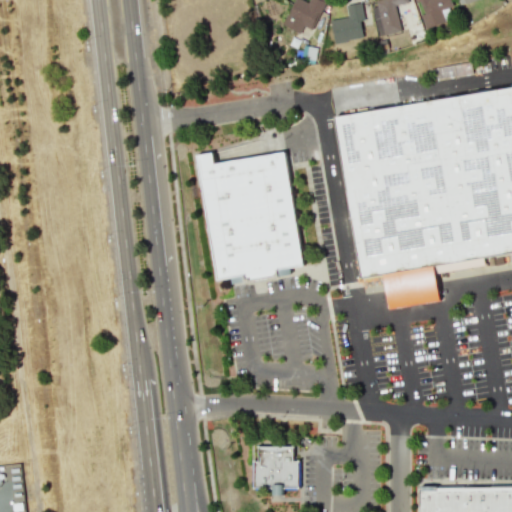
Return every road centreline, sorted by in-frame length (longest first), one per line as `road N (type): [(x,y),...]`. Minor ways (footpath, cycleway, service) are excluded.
road 1 (primary): [(97,0),(153,511)]
road 2 (primary): [(175,429),(157,265)]
road 3 (primary): [(157,265),(141,120)]
